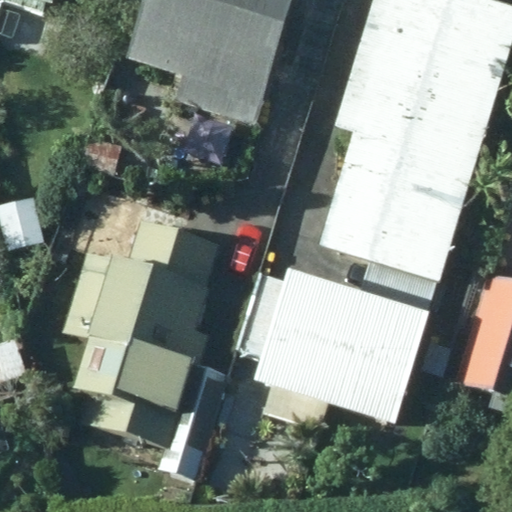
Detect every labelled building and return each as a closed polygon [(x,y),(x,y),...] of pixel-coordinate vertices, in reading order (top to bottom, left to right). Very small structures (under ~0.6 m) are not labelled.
[(51,1),(112,21),(118,0),(0,0),(0,15),(43,29),(51,1)] [(146,0),(123,78),(178,95),(172,116),(252,141),(295,0),(146,0)] [(511,38),(384,0),(372,0),(352,71),(493,114),(511,52),(511,38)] [(467,201),(493,114),(352,71),(326,159),(347,165),(467,201)] [(433,313),(467,201),(347,165),(313,277),(362,291),(357,304),(425,325),(429,312),(433,313)] [(43,255),(31,208),(0,214),(0,238),(7,265),(43,255)] [(202,304),(217,257),(139,232),(122,282),(84,268),(60,345),(86,354),(67,414),(89,422),(84,438),(159,462),(153,482),(191,495),(224,389),(195,380),(205,352),(194,349),(207,306),(202,304)] [(387,454),(422,341),(258,289),(234,364),(259,372),(246,410),(387,454)] [(511,299),(486,291),(452,398),(511,417),(511,299)] [(14,350),(0,354),(0,395),(25,387),(14,350)]
